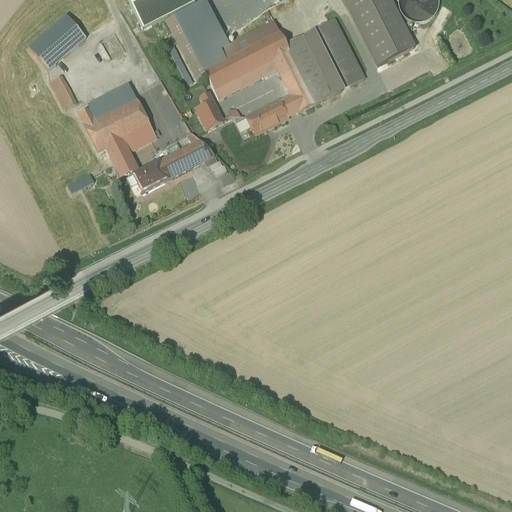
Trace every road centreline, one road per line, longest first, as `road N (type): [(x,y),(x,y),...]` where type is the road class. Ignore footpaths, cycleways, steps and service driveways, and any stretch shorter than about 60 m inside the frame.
road 1 (secondary): [(511,69),(0,331)]
road 2 (motorway): [(445,511),(0,308)]
road 3 (unclassified): [(0,411),(55,415),(122,437),(289,511)]
road 4 (motorway): [(125,394),(385,511)]
road 5 (motorway): [(0,334),(125,394)]
road 6 (motorway): [(0,355),(125,394)]
